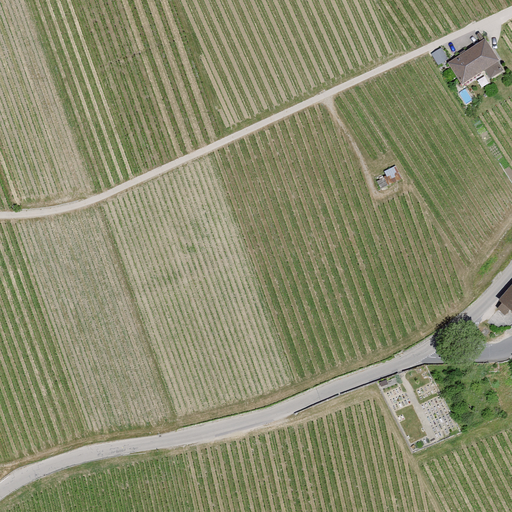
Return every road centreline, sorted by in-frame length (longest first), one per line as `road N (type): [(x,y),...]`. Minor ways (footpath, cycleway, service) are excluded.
road 1 (track): [(0,214),(94,200),(511,10)]
road 2 (tertiary): [(0,491),(56,463),(268,415),(414,355)]
